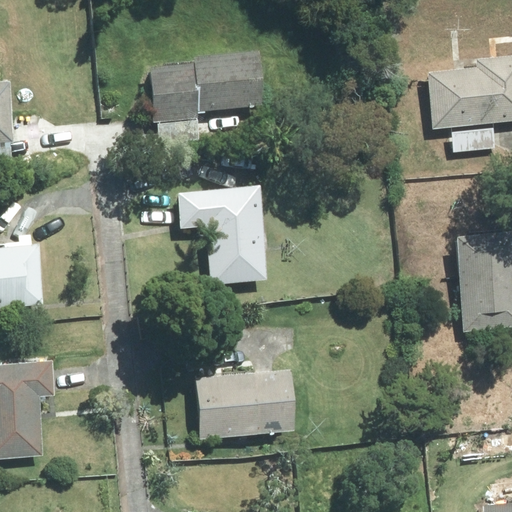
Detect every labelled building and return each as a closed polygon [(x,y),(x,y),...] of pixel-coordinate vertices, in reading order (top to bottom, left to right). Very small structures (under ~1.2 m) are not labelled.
[(340,26),(341,43),(356,43),(355,25),(340,26)] [(151,123),(195,119),(194,112),(259,106),(254,51),(189,57),(189,64),(145,68),(151,123)] [(429,130),(511,121),(511,55),(473,60),(474,68),(423,73),(429,130)] [(0,143),(11,143),(5,83),(0,83),(0,143)] [(195,122),(159,125),(161,150),(197,147),(195,122)] [(255,187),(174,193),(177,229),(203,226),(208,285),(263,281),(255,187)] [(461,332),(511,327),(511,232),(451,238),(461,332)] [(0,308),(39,305),(34,245),(0,248),(0,308)] [(47,362),(0,365),(0,459),(40,457),(35,398),(50,397),(47,362)] [(287,371),(192,379),(197,439),(292,431),(287,371)] [(375,414),(361,415),(362,430),(376,429),(375,414)] [(511,511),(511,503),(478,507),(478,511),(511,511)]
